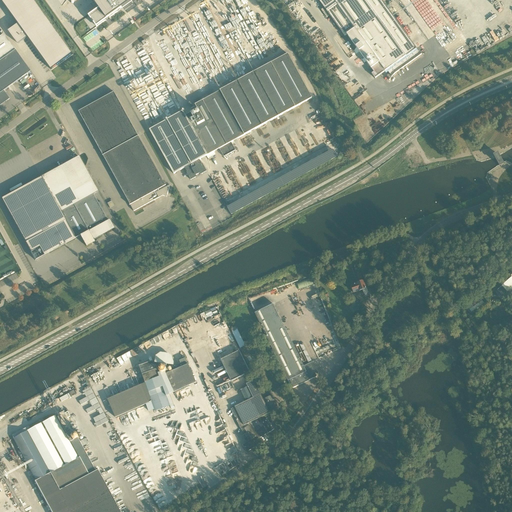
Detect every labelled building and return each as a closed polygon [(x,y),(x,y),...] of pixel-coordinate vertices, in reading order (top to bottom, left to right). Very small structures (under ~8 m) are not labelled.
[(0,0),(18,24),(9,30),(19,44),(28,37),(51,70),(73,54),(33,0),(0,0)] [(135,0),(95,0),(102,9),(92,16),(99,26),(109,19),(135,0)] [(318,0),(326,10),(323,13),(327,17),(329,16),(328,15),(329,14),(345,36),(352,31),(353,33),(348,36),(357,48),(354,51),(356,54),(359,52),(364,58),(366,61),(371,68),(379,63),(382,66),(372,74),(375,78),(385,71),(386,73),(388,72),(392,77),(395,73),(422,54),(421,54),(420,54),(381,0),(318,0)] [(30,72),(3,35),(0,37),(0,105),(2,105),(1,104),(2,103),(4,102),(5,101),(5,102),(9,99),(3,91),(30,72)] [(236,150),(231,142),(262,126),(262,125),(278,117),(279,117),(279,116),(312,98),(288,54),(255,72),(254,72),(238,81),(237,81),(238,81),(202,100),(231,153),(236,150)] [(103,156),(134,211),(154,200),(163,196),(167,197),(169,188),(168,186),(166,187),(165,186),(166,185),(165,185),(138,136),(139,136),(138,136),(114,92),(79,111),(103,155),(102,156),(103,156)] [(184,111),(149,130),(174,174),(185,168),(187,172),(187,173),(191,180),(206,171),(202,164),(199,160),(219,149),(224,157),(231,153),(202,100),(195,104),(197,108),(189,112),(190,113),(186,115),(184,111)] [(333,150),(299,167),(300,169),(302,168),(305,173),(336,157),(333,150)] [(78,156),(41,177),(1,199),(35,260),(75,238),(79,236),(82,241),(83,240),(87,247),(94,243),(94,244),(95,244),(93,240),(102,235),(102,234),(113,228),(109,221),(109,220),(107,221),(93,194),(98,192),(78,156)] [(231,214),(260,199),(256,191),(227,207),(231,214)] [(511,276),(511,278),(511,277),(510,278),(508,280),(505,282),(505,283),(501,286),(503,285),(503,286),(507,291),(508,291),(507,292),(507,293),(511,289),(511,290),(511,276)] [(297,283),(298,288),(312,285),(311,280),(297,283)] [(366,288),(363,281),(351,285),(353,293),(359,290),(359,291),(366,288)] [(484,304),(480,298),(467,306),(471,312),(484,304)] [(273,304),(255,313),(288,381),(290,380),(293,388),(317,376),(315,373),(319,372),(317,370),(313,362),(303,366),(273,304)] [(226,324),(214,330),(227,357),(239,351),(226,324)] [(239,351),(227,357),(221,360),(231,381),(249,372),(239,351)] [(170,405),(171,408),(174,407),(170,394),(174,392),(196,383),(186,358),(179,361),(182,367),(166,374),(165,373),(166,364),(161,364),(160,373),(158,373),(154,361),(139,366),(145,383),(107,399),(115,418),(146,404),(149,412),(170,405)] [(263,441),(261,438),(254,428),(250,423),(270,413),(264,400),(254,380),(246,384),(253,398),(231,409),(239,426),(244,434),(244,435),(246,437),(249,441),(242,445),(247,452),(263,441)] [(272,396),(264,400),(270,413),(279,408),(272,396)] [(109,426),(110,425),(102,407),(94,411),(97,418),(102,416),(104,419),(106,419),(109,426)] [(12,438),(51,511),(120,511),(82,442),(84,441),(67,409),(63,411),(62,408),(42,419),(44,421),(12,438)] [(261,422),(268,433),(274,430),(266,419),(261,422)] [(259,425),(254,428),(261,438),(265,435),(259,425)]
